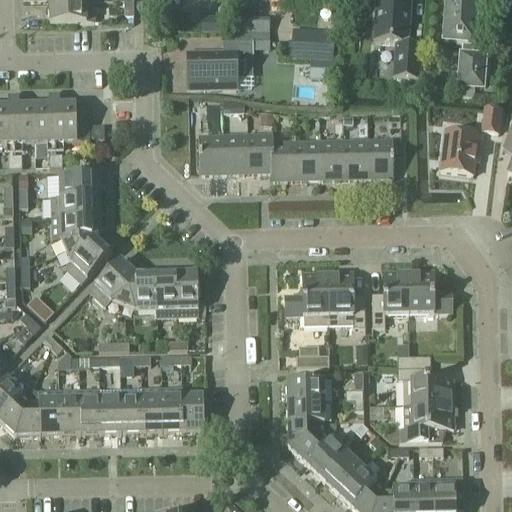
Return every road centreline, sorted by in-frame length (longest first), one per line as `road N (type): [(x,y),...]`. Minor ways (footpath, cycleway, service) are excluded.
road 1 (residential): [(234,243),(454,238),(485,284),(491,511)]
road 2 (residential): [(234,243),(144,162),(141,60),(5,64)]
road 3 (residential): [(242,485),(234,243)]
road 4 (residential): [(9,491),(242,485)]
